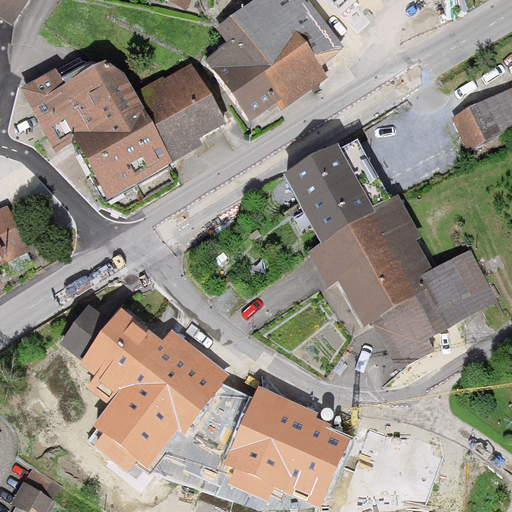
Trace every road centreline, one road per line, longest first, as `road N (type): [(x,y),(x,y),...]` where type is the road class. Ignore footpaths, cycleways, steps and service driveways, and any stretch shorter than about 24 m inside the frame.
road 1 (secondary): [(137,233),(432,60)]
road 2 (residential): [(137,233),(210,320),(260,357),(317,391),(412,411)]
road 3 (residential): [(0,144),(76,200),(109,252)]
road 4 (secondary): [(0,324),(109,252)]
road 5 (residential): [(412,411),(476,348),(511,330)]
